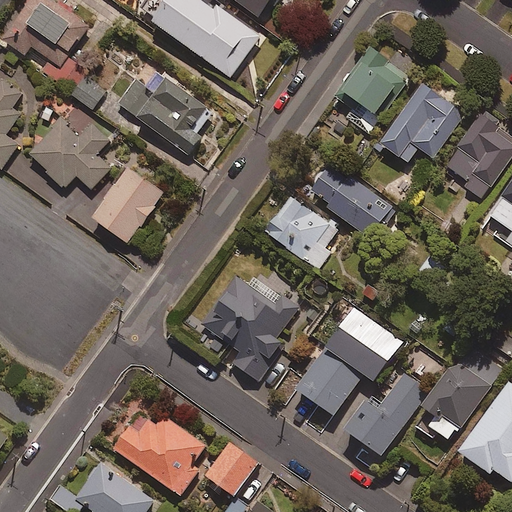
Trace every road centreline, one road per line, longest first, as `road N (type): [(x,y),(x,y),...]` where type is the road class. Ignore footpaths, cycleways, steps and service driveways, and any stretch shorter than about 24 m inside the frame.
road 1 (residential): [(131,333),(374,0)]
road 2 (residential): [(382,511),(131,333)]
road 3 (residential): [(5,511),(131,333)]
